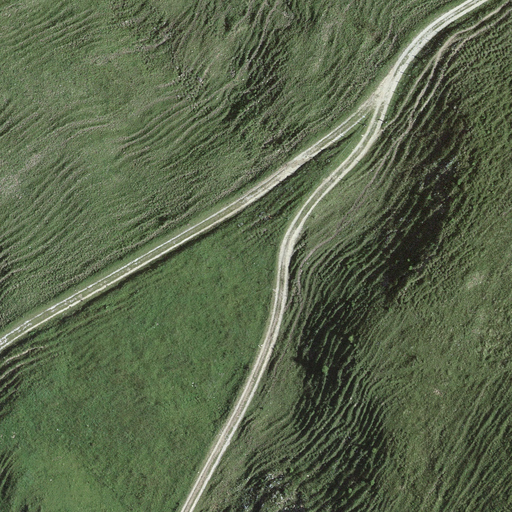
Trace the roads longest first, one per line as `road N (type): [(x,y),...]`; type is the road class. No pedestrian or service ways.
road 1 (track): [(480,0),(447,18),(407,57),(376,126),(308,206),(288,243),(271,341),(184,511)]
road 2 (track): [(390,88),(223,215),(0,344)]
